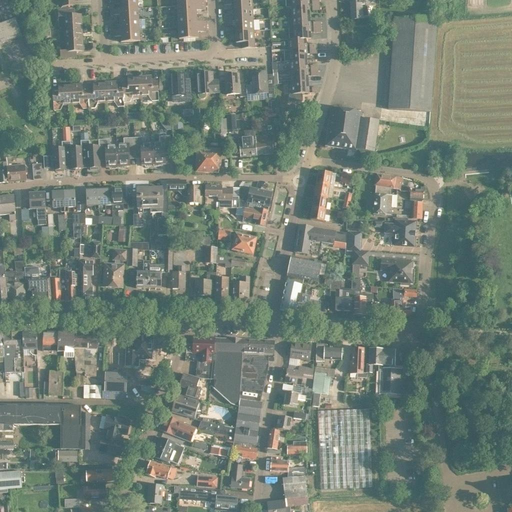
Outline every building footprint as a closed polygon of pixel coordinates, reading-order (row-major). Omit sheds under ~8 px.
[(0,0),(0,42),(20,35),(7,0),(0,0)] [(108,4),(108,9),(136,8),(135,0),(117,0),(117,4),(108,4)] [(232,0),(233,10),(251,9),(250,0),(232,0)] [(365,18),(373,17),(373,10),(365,10),(365,4),(372,3),(371,0),(357,0),(357,2),(349,2),(349,11),(348,11),(348,19),(365,18)] [(176,6),(176,16),(195,15),(194,10),(204,9),(204,4),(176,6)] [(289,6),(290,17),(308,16),(307,5),(289,6)] [(118,14),(118,20),(137,19),(136,8),(108,9),(109,15),(118,14)] [(56,10),(57,27),(80,26),(80,14),(73,14),(72,9),(56,10)] [(233,10),(233,20),(251,19),(251,9),(233,10)] [(176,16),(177,27),(205,26),(204,20),(195,21),(195,15),(176,16)] [(286,17),(287,28),(309,27),(308,16),(290,17),(286,17)] [(392,22),(392,25),(386,109),(428,112),(434,20),(394,18),(392,18),(392,22)] [(109,26),(110,31),(137,29),(137,19),(118,20),(119,25),(109,26)] [(233,20),(234,31),(252,30),(251,19),(233,20)] [(57,27),(58,39),(81,38),(80,26),(57,27)] [(205,26),(177,27),(177,38),(196,37),(196,31),(205,31),(205,26)] [(286,39),(309,38),(309,27),(287,28),(287,39),(286,39)] [(137,29),(110,31),(110,36),(119,36),(120,42),(138,40),(137,29)] [(252,30),(234,31),(235,42),(241,42),(241,48),(253,47),(252,30)] [(81,38),(58,39),(59,57),(75,56),(74,51),(81,50),(81,38)] [(286,39),(287,50),(305,49),(304,38),(309,38),(286,39)] [(287,50),(288,61),(305,60),(305,49),(287,50)] [(288,61),(288,71),(306,70),(305,60),(288,61)] [(288,71),(289,82),(307,81),(306,70),(288,71)] [(217,88),(217,82),(217,80),(211,80),(210,72),(203,72),(203,71),(196,71),(197,73),(195,73),(196,94),(211,93),(211,92),(217,92),(217,88)] [(266,92),(264,71),(249,72),(251,93),(266,92)] [(184,95),(184,100),(190,100),(189,85),(183,85),(183,73),(169,74),(170,95),(184,95)] [(238,93),(238,96),(245,96),(244,84),(238,84),(237,73),(223,74),(225,94),(238,93)] [(149,75),(138,76),(139,96),(147,96),(150,101),(157,100),(156,90),(156,80),(156,79),(149,79),(149,75)] [(120,81),(120,84),(121,106),(122,106),(122,102),(128,102),(130,97),(139,96),(138,76),(126,77),(126,80),(120,81)] [(115,81),(103,82),(104,102),(113,102),(116,106),(121,106),(120,84),(115,85),(115,81)] [(307,81),(289,82),(289,93),(287,95),(288,100),(289,101),(299,100),(300,99),(300,93),(307,92),(307,88),(307,81)] [(92,86),(86,86),(87,108),(93,108),(96,103),(104,102),(103,82),(91,82),(92,86)] [(80,83),(68,84),(70,104),(78,104),(81,108),(87,108),(86,86),(80,87),(80,83)] [(70,104),(68,84),(57,84),(57,88),(51,88),(52,110),(59,110),(61,105),(70,104)] [(355,150),(355,149),(354,149),(359,117),(360,117),(360,111),(359,111),(330,107),(329,107),(324,146),(355,150)] [(225,113),(226,131),(234,131),(233,113),(225,113)] [(354,149),(355,149),(373,152),(378,120),(360,117),(359,117),(354,149)] [(212,122),(213,134),(225,133),(224,121),(212,122)] [(238,143),(235,143),(235,151),(238,151),(238,155),(255,154),(254,135),(253,129),(243,129),(243,136),(237,136),(238,143)] [(270,134),(254,135),(255,154),(271,153),(271,147),(270,134)] [(158,142),(151,143),(152,167),(160,166),(160,164),(163,164),(163,152),(169,152),(169,136),(158,137),(158,142)] [(143,137),(133,138),(133,154),(139,153),(140,165),(143,165),(143,167),(152,167),(151,143),(144,143),(143,137)] [(122,144),(115,144),(116,168),(125,168),(125,166),(128,166),(127,154),(133,154),(133,138),(122,138),(122,144)] [(97,140),(97,146),(97,155),(104,155),(104,167),(107,167),(108,169),(116,168),(115,144),(108,145),(108,139),(97,140)] [(82,140),(79,140),(79,146),(80,166),(81,166),(84,165),(87,165),(87,168),(88,168),(89,170),(96,169),(96,167),(98,167),(97,155),(97,146),(88,146),(88,140),(82,140)] [(60,147),(51,148),(52,169),(54,169),(54,171),(62,171),(62,169),(64,169),(63,166),(66,166),(69,166),(70,166),(69,147),(69,141),(65,141),(60,141),(60,147)] [(69,147),(70,166),(69,166),(69,169),(81,168),(81,166),(80,166),(79,146),(69,147)] [(218,165),(219,149),(195,148),(194,171),(216,172),(217,164),(218,165)] [(31,164),(32,180),(41,179),(40,163),(31,164)] [(25,164),(10,165),(6,166),(7,181),(24,180),(23,172),(26,172),(25,164)] [(316,171),(314,184),(332,186),(334,174),(316,171)] [(374,174),(372,186),(373,186),(373,187),(395,190),(398,190),(407,191),(408,187),(399,186),(399,184),(400,178),(374,174)] [(186,183),(184,183),(184,180),(165,180),(165,191),(177,191),(182,196),(184,196),(184,202),(200,203),(200,185),(187,185),(187,184),(186,183)] [(314,184),(312,196),(325,198),(326,197),(330,198),(332,186),(314,184)] [(204,191),(204,197),(216,197),(216,200),(217,200),(230,200),(230,207),(237,207),(237,195),(231,195),(231,191),(220,190),(220,187),(204,186),(204,191)] [(373,187),(372,215),(388,215),(389,207),(394,208),(395,196),(395,190),(373,187)] [(421,200),(422,192),(422,187),(419,187),(419,189),(414,189),(414,191),(409,191),(408,199),(421,200)] [(148,188),(135,188),(135,198),(135,212),(141,212),(141,208),(148,208),(148,198),(148,188)] [(160,188),(148,188),(148,198),(148,208),(149,208),(149,213),(160,212),(160,208),(161,208),(161,197),(160,188)] [(267,207),(270,193),(249,188),(245,202),(267,207)] [(109,189),(97,190),(98,211),(103,211),(103,205),(110,205),(109,189)] [(120,189),(109,189),(110,205),(110,210),(114,209),(114,205),(121,205),(120,189)] [(98,211),(97,190),(85,191),(86,207),(93,206),(93,211),(98,211)] [(63,212),(62,192),(51,193),(51,208),(59,208),(59,212),(63,212)] [(73,192),(62,192),(63,212),(66,212),(66,207),(73,207),(73,192)] [(43,193),(28,194),(28,201),(29,210),(36,209),(36,219),(44,219),(44,209),(43,200),(43,193)] [(11,195),(0,196),(0,213),(7,213),(7,221),(14,220),(11,195)] [(312,196),(310,208),(324,210),(325,198),(312,196)] [(410,218),(415,218),(420,218),(421,203),(411,202),(410,218)] [(27,208),(19,209),(20,220),(27,220),(27,208)] [(324,210),(310,208),(308,220),(322,222),(324,210)] [(241,222),(263,227),(266,211),(257,209),(257,211),(243,209),(241,222)] [(156,219),(156,235),(166,235),(166,213),(160,213),(160,219),(156,219)] [(79,224),(78,224),(77,215),(70,215),(71,225),(72,238),(79,237),(79,233),(79,225),(79,224)] [(132,215),(132,228),(141,227),(141,221),(138,221),(137,215),(132,215)] [(98,217),(90,217),(89,225),(97,226),(98,217)] [(111,218),(98,217),(97,226),(111,226),(111,218)] [(413,245),(414,222),(414,221),(413,221),(394,220),(394,224),(384,223),(383,232),(391,233),(391,231),(393,231),(393,237),(391,237),(390,243),(393,243),(393,245),(412,246),(413,246),(413,245)] [(297,226),(293,252),(307,255),(307,253),(315,255),(318,255),(320,243),(331,245),(332,241),(337,242),(338,234),(338,232),(333,231),(334,230),(297,224),(297,226)] [(217,230),(216,239),(228,240),(229,231),(221,230),(217,230)] [(346,250),(352,250),(358,251),(359,232),(347,231),(346,250)] [(231,250),(251,255),(254,240),(247,238),(248,235),(241,233),(240,236),(234,235),(231,250)] [(11,239),(12,255),(21,254),(20,238),(11,239)] [(89,257),(98,258),(100,241),(90,241),(89,257)] [(203,262),(215,263),(216,247),(204,247),(203,262)] [(122,264),(121,264),(122,261),(125,261),(125,249),(112,249),(111,260),(113,260),(113,263),(104,263),(102,286),(120,287),(122,264)] [(136,249),(131,249),(126,249),(125,266),(136,266),(136,249)] [(162,265),(162,272),(171,273),(171,266),(171,250),(163,250),(162,265)] [(352,250),(351,263),(366,264),(367,251),(358,251),(352,250)] [(231,257),(230,258),(230,265),(241,267),(242,259),(231,257)] [(288,266),(286,276),(302,279),(316,282),(317,276),(320,265),(320,262),(290,257),(288,266)] [(411,268),(410,268),(410,260),(380,258),(379,270),(387,270),(387,281),(400,282),(400,284),(408,285),(408,282),(411,282),(411,268)] [(76,274),(77,285),(77,301),(91,301),(92,286),(89,286),(89,275),(91,275),(91,260),(78,260),(76,274)] [(4,279),(6,305),(25,304),(21,261),(13,262),(13,271),(3,272),(4,278),(3,278),(4,279)] [(134,272),(134,289),(147,289),(147,279),(147,272),(148,264),(148,261),(142,261),(141,272),(134,272)] [(64,267),(63,279),(65,301),(74,301),(73,285),(77,285),(76,274),(72,274),(72,273),(70,274),(70,269),(70,267),(69,266),(68,265),(67,264),(65,263),(64,264),(64,267)] [(147,279),(147,289),(159,289),(160,273),(160,272),(162,272),(162,265),(148,264),(147,272),(147,279)] [(48,276),(38,277),(37,266),(23,267),(24,278),(25,303),(50,301),(48,276)] [(63,279),(64,267),(57,268),(57,270),(58,277),(49,277),(49,288),(50,302),(58,301),(65,301),(63,279)] [(183,268),(180,268),(176,268),(176,274),(171,274),(171,290),(183,290),(183,274),(183,268)] [(194,281),(194,288),(198,288),(197,296),(209,296),(209,284),(214,284),(214,279),(214,273),(205,273),(204,281),(194,281)] [(247,298),(247,276),(241,276),(241,282),(232,282),(231,300),(243,301),(243,298),(247,298)] [(286,276),(285,281),(300,284),(300,285),(301,285),(302,279),(286,276)] [(329,288),(329,290),(334,291),(334,290),(338,289),(340,289),(341,285),(341,276),(330,276),(329,288)] [(370,302),(370,296),(371,294),(359,293),(359,291),(360,291),(360,286),(359,286),(359,278),(350,277),(349,290),(350,290),(350,299),(350,300),(353,300),(352,315),(370,315),(370,311),(376,311),(376,302),(370,302)] [(214,284),(214,301),(225,301),(225,279),(214,279),(214,284)] [(284,282),(281,295),(289,297),(297,299),(297,296),(302,297),(302,294),(303,294),(305,286),(301,285),(300,285),(300,284),(285,281),(284,281),(284,282)] [(333,304),(333,311),(349,311),(349,304),(349,299),(349,290),(341,289),(340,289),(338,289),(334,290),(334,291),(334,296),(333,304)] [(281,295),(279,310),(287,311),(294,313),(295,310),(318,310),(319,300),(308,300),(309,295),(303,294),(302,294),(302,297),(297,296),(297,299),(289,297),(281,295)] [(390,300),(390,317),(410,317),(410,307),(404,307),(404,301),(392,302),(392,300),(390,300)] [(10,332),(1,332),(3,357),(3,372),(3,373),(23,372),(22,357),(22,350),(22,348),(19,348),(19,341),(19,331),(10,332)] [(22,348),(22,350),(28,350),(29,350),(30,353),(31,354),(31,355),(36,355),(36,352),(35,331),(21,331),(22,348)] [(41,351),(57,351),(57,331),(42,331),(41,351)] [(63,357),(73,357),(73,354),(72,347),(72,332),(57,331),(57,351),(63,351),(63,357)] [(75,372),(82,372),(83,372),(84,376),(94,376),(94,365),(83,365),(83,354),(81,354),(80,348),(82,348),(82,350),(85,350),(85,349),(95,348),(95,332),(72,332),(72,347),(73,354),(73,357),(74,372),(75,372)] [(125,344),(124,364),(137,365),(137,359),(139,359),(140,336),(138,335),(138,334),(129,334),(129,344),(125,344)] [(140,336),(139,359),(144,359),(144,358),(151,358),(151,353),(152,335),(143,335),(143,336),(140,336)] [(200,378),(209,379),(212,357),(212,354),(213,338),(193,337),(192,344),(185,343),(184,352),(200,353),(200,361),(196,360),(194,378),(196,378),(200,378)] [(212,357),(209,379),(209,384),(229,403),(237,407),(241,339),(213,338),(212,354),(212,357)] [(259,359),(272,360),(272,354),(273,341),(241,339),(239,372),(240,372),(255,373),(256,367),(258,367),(259,359)] [(297,366),(298,359),(300,343),(290,342),(288,357),(295,358),(294,365),(297,366)] [(310,344),(300,343),(298,359),(301,359),(308,360),(310,344)] [(340,359),(340,347),(323,347),(323,344),(315,344),(315,361),(322,361),(322,358),(327,359),(327,360),(329,361),(330,359),(340,359)] [(349,367),(348,373),(356,373),(356,377),(366,377),(366,372),(361,372),(362,348),(351,347),(351,361),(349,361),(349,367)] [(365,364),(364,371),(370,371),(370,364),(376,364),(378,364),(377,370),(379,371),(379,368),(388,368),(388,365),(393,365),(393,349),(368,348),(367,364),(365,364)] [(63,357),(59,357),(56,357),(55,371),(48,371),(48,382),(43,382),(42,395),(61,396),(61,395),(62,390),(63,357)] [(234,428),(232,442),(254,445),(260,402),(258,402),(266,367),(266,361),(272,361),(272,360),(259,359),(258,367),(256,367),(255,373),(240,372),(239,399),(256,402),(253,421),(236,418),(234,428)] [(312,368),(298,366),(297,371),(286,369),(284,381),(300,384),(301,376),(311,377),(312,368)] [(333,377),(334,369),(314,367),(311,392),(327,394),(329,377),(333,377)] [(379,372),(378,392),(398,394),(413,390),(410,381),(406,381),(399,381),(399,369),(388,368),(379,368),(379,371),(379,372)] [(104,381),(103,390),(123,391),(124,374),(104,372),(104,381)] [(197,379),(196,378),(194,378),(183,374),(178,386),(187,389),(185,395),(196,399),(200,389),(195,387),(197,379)] [(99,385),(82,385),(82,386),(82,398),(99,398),(99,385)] [(304,398),(310,399),(311,388),(300,387),(299,395),(304,395),(304,398)] [(282,404),(295,406),(297,393),(285,391),(282,404)] [(319,393),(311,392),(310,406),(318,407),(319,393)] [(193,418),(198,400),(176,394),(171,411),(193,418)] [(239,399),(236,418),(253,421),(256,402),(239,399)] [(0,430),(10,431),(11,424),(59,425),(59,448),(78,448),(79,405),(0,404),(0,430)] [(80,413),(80,431),(88,431),(88,413),(80,413)] [(275,428),(288,430),(290,417),(277,415),(275,428)] [(106,431),(105,434),(119,437),(118,437),(118,434),(125,435),(128,421),(124,420),(124,419),(123,418),(117,416),(115,417),(115,418),(105,416),(102,430),(106,431)] [(189,442),(195,427),(166,416),(160,430),(189,442)] [(225,440),(232,442),(234,428),(223,425),(216,424),(201,421),(200,421),(196,429),(220,434),(223,435),(223,437),(225,440)] [(275,450),(278,430),(269,429),(265,452),(274,454),(275,449),(275,450)] [(88,431),(80,431),(80,449),(88,449),(88,431)] [(119,437),(105,434),(105,438),(101,437),(97,451),(108,453),(107,454),(108,456),(114,457),(116,456),(116,455),(121,456),(124,442),(117,441),(117,438),(119,438),(119,437)] [(159,437),(151,458),(164,463),(165,463),(167,460),(176,464),(183,447),(159,437)] [(291,445),(285,445),(285,454),(305,454),(305,445),(305,441),(300,441),(300,445),(291,445)] [(231,449),(235,450),(234,456),(254,459),(255,449),(253,449),(254,445),(232,442),(232,443),(231,449)] [(229,450),(209,446),(208,454),(227,458),(229,450)] [(57,452),(55,452),(55,458),(57,458),(57,461),(76,461),(76,451),(57,451),(57,452)] [(286,473),(286,472),(293,472),(293,478),(303,476),(304,478),(306,478),(306,456),(302,456),(303,467),(287,468),(287,461),(270,460),(269,472),(286,473)] [(154,475),(165,479),(169,467),(150,461),(145,475),(154,478),(154,475)] [(231,470),(229,487),(247,489),(248,478),(239,477),(241,465),(229,464),(229,470),(231,470)] [(96,481),(96,482),(112,481),(111,470),(95,471),(84,472),(85,481),(96,481)] [(0,488),(21,487),(19,471),(0,472),(0,488)] [(196,475),(195,486),(215,488),(216,477),(196,475)] [(284,499),(285,509),(284,510),(283,500),(266,502),(267,511),(289,511),(289,509),(306,507),(304,489),(305,488),(304,478),(303,476),(293,478),(281,479),(284,499)] [(103,488),(103,483),(82,484),(83,500),(104,499),(104,496),(105,494),(105,490),(103,488)] [(146,503),(160,504),(161,485),(147,484),(146,503)] [(214,502),(215,502),(214,510),(235,511),(236,496),(222,495),(222,490),(209,489),(178,486),(177,499),(214,502)] [(63,500),(63,508),(77,507),(77,499),(63,500)]
